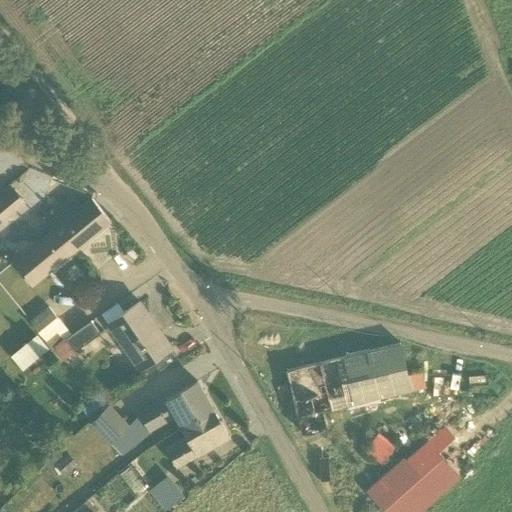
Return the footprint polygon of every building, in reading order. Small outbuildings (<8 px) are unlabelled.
[(0,221),(24,202),(9,183),(0,190),(0,221)] [(31,287),(110,221),(91,198),(80,207),(72,197),(61,205),(59,203),(42,217),(51,228),(11,262),(31,287)] [(137,370),(171,347),(138,301),(105,324),(137,370)] [(47,306),(28,320),(45,341),(48,339),(53,345),(70,333),(47,306)] [(63,359),(100,333),(90,320),(53,345),(63,359)] [(47,348),(36,334),(10,356),(21,370),(47,348)] [(424,387),(421,373),(406,376),(398,344),(286,370),(301,433),(327,427),(323,411),(424,387)] [(108,404),(89,422),(120,453),(148,432),(174,417),(180,427),(212,409),(196,381),(141,412),(128,425),(108,404)] [(100,392),(81,411),(90,420),(109,402),(100,392)] [(228,437),(212,409),(180,427),(186,439),(166,451),(174,466),(228,437)] [(55,453),(45,462),(52,469),(55,467),(63,476),(76,464),(67,454),(61,459),(55,453)] [(150,490),(165,509),(182,496),(166,477),(150,490)] [(381,511),(413,511),(415,510),(386,479),(367,496),(381,511)]
